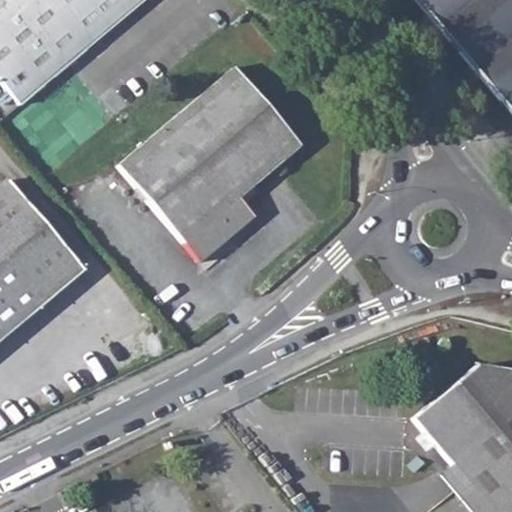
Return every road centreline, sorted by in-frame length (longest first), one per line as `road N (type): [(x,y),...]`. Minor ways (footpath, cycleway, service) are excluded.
road 1 (residential): [(0,486),(269,348),(399,255)]
road 2 (residential): [(317,0),(408,107),(435,184)]
